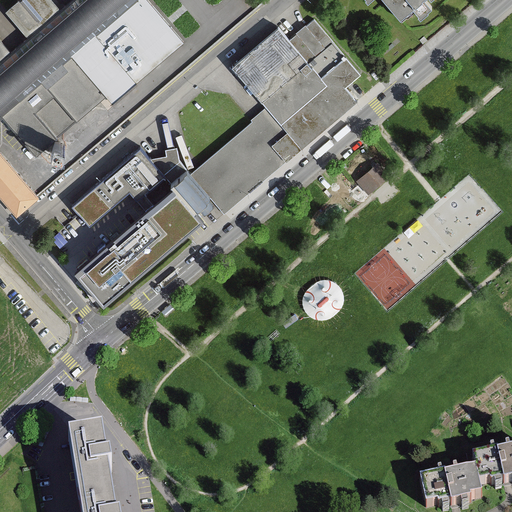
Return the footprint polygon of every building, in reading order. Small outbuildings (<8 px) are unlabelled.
[(71,0),(62,8),(54,0),(15,0),(5,9),(29,37),(12,52),(0,38),(0,110),(2,113),(37,153),(77,118),(100,98),(108,108),(115,102),(139,81),(187,41),(169,20),(151,0),(71,0)] [(386,0),(402,17),(414,7),(421,15),(427,10),(425,7),(428,4),(425,0),(386,0)] [(231,66),(266,107),(252,119),(199,163),(190,171),(188,173),(207,196),(222,214),(355,101),(343,87),(348,83),(360,74),(314,20),(290,40),(278,27),(231,66)] [(140,146),(73,205),(88,222),(128,187),(136,195),(162,172),(149,157),(140,146)] [(167,154),(149,157),(162,172),(170,180),(183,168),(188,173),(190,171),(179,159),(177,146),(166,147),(167,154)] [(39,195),(0,149),(0,194),(16,213),(39,195)] [(377,162),(357,179),(368,192),(388,175),(377,162)] [(75,267),(103,300),(212,206),(205,198),(207,196),(188,173),(183,168),(170,180),(173,182),(115,232),(116,233),(109,239),(108,238),(75,267)] [(102,437),(69,443),(80,511),(114,511),(108,475),(111,474),(110,468),(109,463),(106,463),(102,437)] [(511,452),(498,455),(497,453),(472,459),(475,472),(478,485),(491,482),(491,485),(503,482),(503,486),(509,484),(511,483),(511,452)] [(44,511),(36,467),(22,470),(29,511),(44,511)] [(475,472),(444,479),(443,477),(420,482),(426,507),(438,505),(438,507),(450,505),(450,508),(456,507),(471,503),(470,500),(481,498),(478,485),(475,472)]
